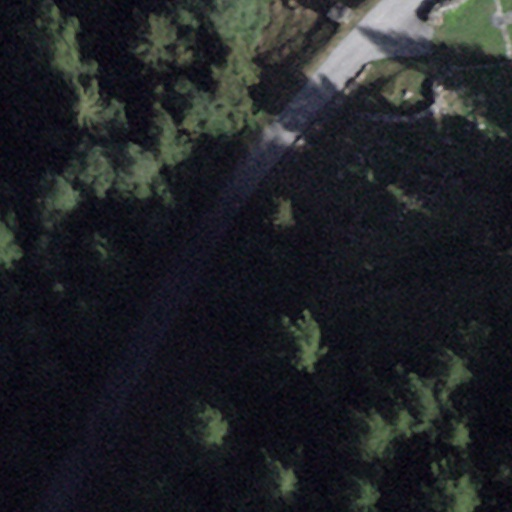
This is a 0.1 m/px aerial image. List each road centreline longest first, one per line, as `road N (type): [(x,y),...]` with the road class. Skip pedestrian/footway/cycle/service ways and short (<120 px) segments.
road 1 (unclassified): [(49,511),(96,406),(221,203),(397,0)]
road 2 (track): [(133,511),(160,460),(278,326),(327,295),(398,272),(511,266)]
